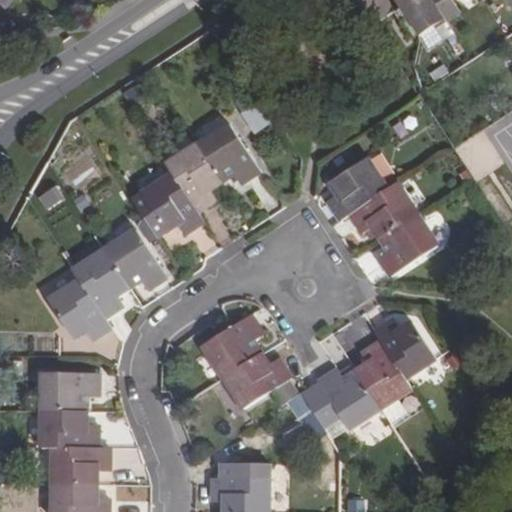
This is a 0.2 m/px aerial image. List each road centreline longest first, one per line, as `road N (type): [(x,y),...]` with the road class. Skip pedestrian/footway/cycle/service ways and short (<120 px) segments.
road 1 (residential): [(178,511),(178,480),(144,392),(147,353),(166,324),(234,285),(306,287)]
road 2 (residential): [(0,114),(178,0)]
